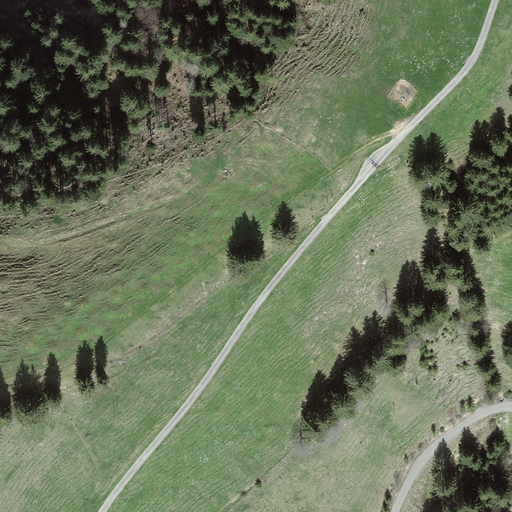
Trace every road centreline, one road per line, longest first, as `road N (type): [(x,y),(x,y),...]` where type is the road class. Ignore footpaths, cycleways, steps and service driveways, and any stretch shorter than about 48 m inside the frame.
road 1 (track): [(103,511),(281,278),(405,134)]
road 2 (track): [(0,387),(89,350),(359,147),(405,134)]
road 3 (track): [(405,134),(461,75),(496,0)]
road 4 (unclassified): [(395,511),(440,442),(487,411),(511,407)]
